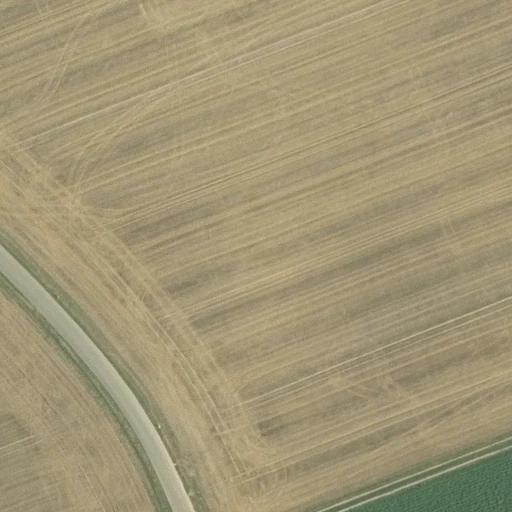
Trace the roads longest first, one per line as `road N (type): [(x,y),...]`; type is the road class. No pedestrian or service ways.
road 1 (unclassified): [(0,258),(98,364),(140,425),(183,511)]
road 2 (track): [(511,442),(325,511)]
